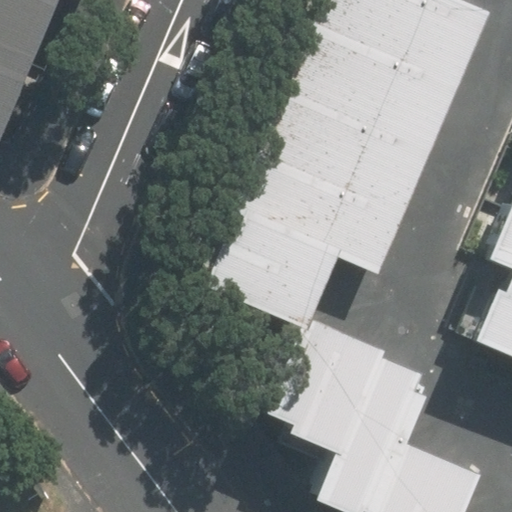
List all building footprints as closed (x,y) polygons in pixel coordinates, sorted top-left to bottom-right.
[(66,28),(77,0),(0,0),(0,2),(30,14),(66,28)] [(312,0),(302,24),(429,79),(455,18),(413,0),(312,0)] [(0,2),(0,86),(1,87),(30,14),(0,2)] [(302,24),(274,86),(402,141),(429,79),(302,24)] [(245,154),(372,209),(402,141),(274,86),(245,154)] [(216,220),(290,252),(343,275),(372,209),(245,154),(216,220)] [(511,162),(511,163),(488,217),(511,226),(511,162)] [(511,226),(488,217),(467,268),(493,279),(511,286),(511,226)] [(258,325),(290,252),(216,220),(183,292),(258,325)] [(511,379),(511,286),(493,279),(482,305),(472,301),(450,355),(511,379)] [(357,350),(363,336),(286,304),(247,397),(324,429),(357,350)] [(301,486),(361,510),(392,434),(417,375),(357,350),(324,429),(301,486)] [(360,511),(443,511),(447,504),(464,465),(392,434),(361,510),(360,511)]
